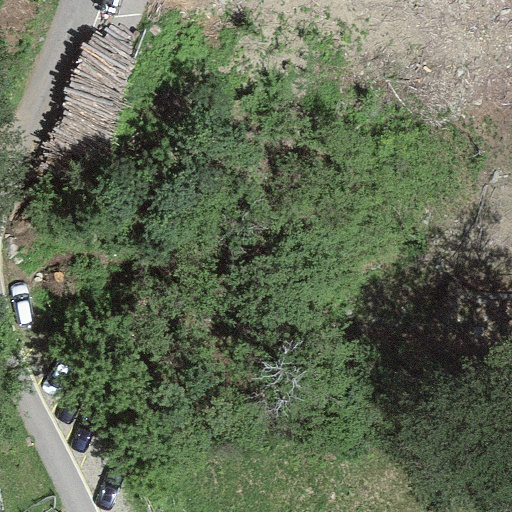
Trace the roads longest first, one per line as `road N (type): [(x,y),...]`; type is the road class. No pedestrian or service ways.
road 1 (unclassified): [(0,179),(81,0)]
road 2 (unclassified): [(76,511),(0,341)]
